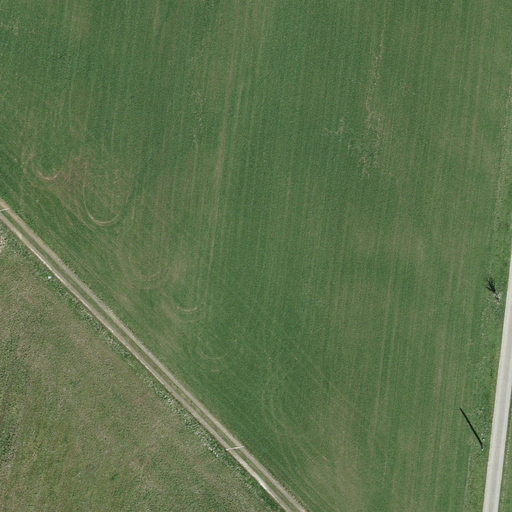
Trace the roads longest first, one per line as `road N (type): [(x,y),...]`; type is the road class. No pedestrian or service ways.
road 1 (track): [(0,216),(296,511)]
road 2 (track): [(511,295),(488,511)]
